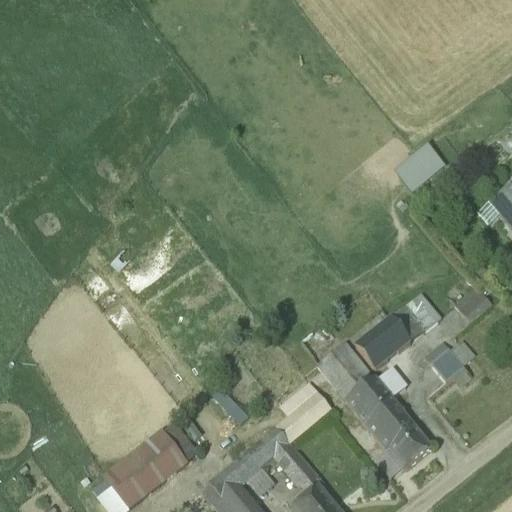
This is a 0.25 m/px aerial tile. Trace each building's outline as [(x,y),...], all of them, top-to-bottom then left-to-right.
[(511,197),(510,199),(509,197),(506,198),(495,207),(495,209),(502,217),(498,220),(511,235),(511,197)] [(476,293),(454,311),(469,328),(490,309),(476,293)] [(356,353),(375,377),(440,326),(421,301),(391,325),(366,344),(356,353)] [(366,344),(391,325),(381,313),(357,332),(366,344)] [(450,357),(461,371),(477,359),(465,344),(450,357)] [(390,456),(415,436),(345,349),(317,372),(387,459),(390,456)] [(450,357),(443,349),(425,363),(446,389),(450,386),(464,374),(461,371),(450,357)] [(473,385),(464,374),(450,386),(460,396),(473,385)] [(288,424),(275,434),(288,450),(331,415),(312,391),(282,416),(288,424)] [(238,429),(247,420),(220,393),(211,402),(238,429)] [(212,511),(256,511),(241,493),(274,464),(307,503),(318,496),(323,492),(288,450),(275,434),(200,498),(212,511)] [(390,456),(405,476),(431,456),(415,436),(390,456)] [(115,484),(135,511),(147,511),(194,477),(169,443),(115,484)] [(307,503),(296,511),(331,511),(318,496),(307,503)]
